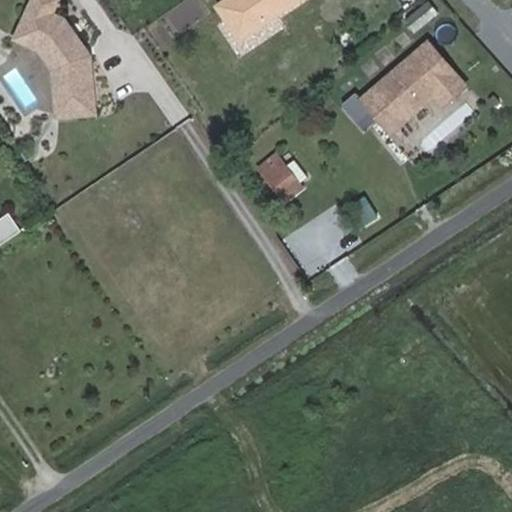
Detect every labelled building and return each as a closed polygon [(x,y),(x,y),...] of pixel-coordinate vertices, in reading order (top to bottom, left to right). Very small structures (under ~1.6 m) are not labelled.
[(67,13),(66,0),(29,0),(31,44),(57,44),(59,115),(100,114),(97,12),(67,13)] [(230,0),(220,7),(242,38),(298,0),(230,0)] [(443,62),(460,48),(431,16),(385,55),(390,62),(369,79),(394,108),(414,92),(412,89),(443,62)] [(414,92),(418,96),(449,70),(443,62),(412,89),(414,92)] [(228,147),(259,119),(238,95),(206,123),(228,147)] [(284,161),(265,176),(286,205),(306,190),(284,161)] [(16,210),(0,219),(0,240),(2,244),(27,228),(16,210)]
